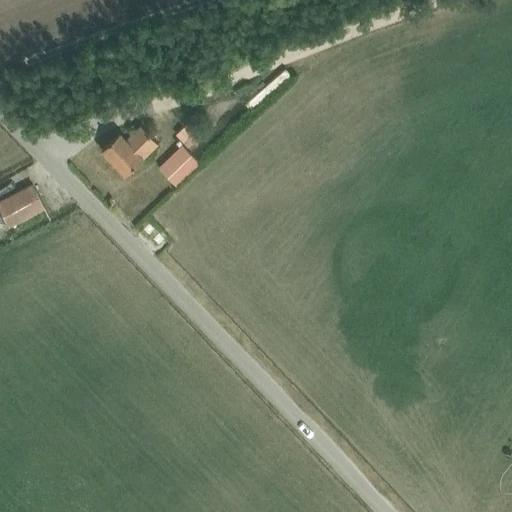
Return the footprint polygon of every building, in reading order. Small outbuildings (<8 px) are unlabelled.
[(408,46),(387,53),(396,76),(399,75),(416,69),(408,46)] [(261,114),(300,78),(292,70),(254,106),(261,114)] [(197,122),(183,136),(196,150),(210,137),(197,122)] [(125,175),(143,157),(142,156),(158,142),(141,125),(126,139),(120,132),(101,149),(125,175)] [(176,185),(190,171),(200,162),(182,144),(159,167),(176,185)] [(32,184),(15,193),(0,200),(0,223),(6,221),(8,225),(44,206),(32,184)]
